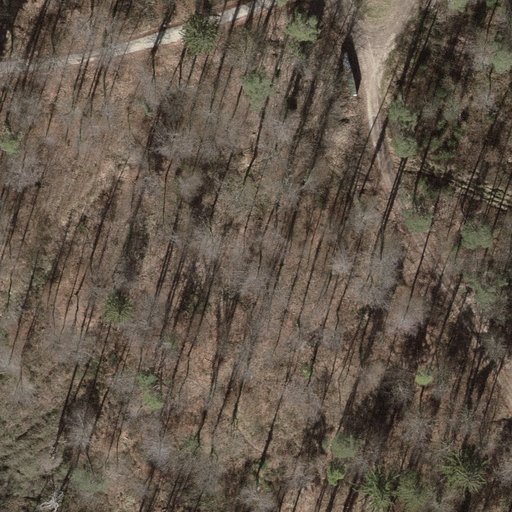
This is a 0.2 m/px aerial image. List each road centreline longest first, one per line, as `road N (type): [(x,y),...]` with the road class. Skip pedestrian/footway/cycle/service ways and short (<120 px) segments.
road 1 (track): [(323,0),(359,65),(380,152),(511,371)]
road 2 (track): [(0,59),(85,54),(268,0)]
